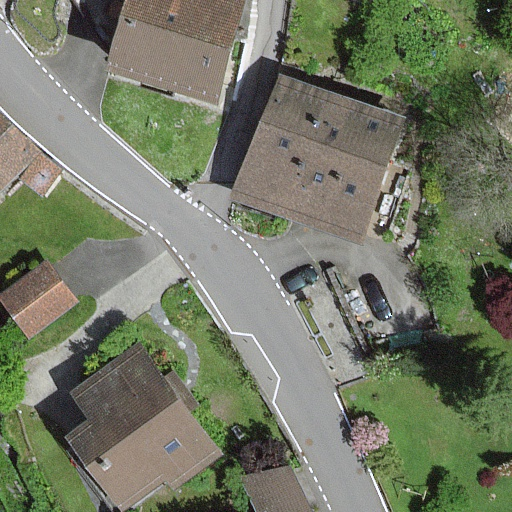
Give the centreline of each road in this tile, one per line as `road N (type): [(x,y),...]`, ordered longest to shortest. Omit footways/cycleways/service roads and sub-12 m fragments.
road 1 (residential): [(359,511),(275,328),(193,232)]
road 2 (residential): [(193,232),(101,163),(0,64)]
road 3 (unclassified): [(271,0),(240,124),(193,232)]
